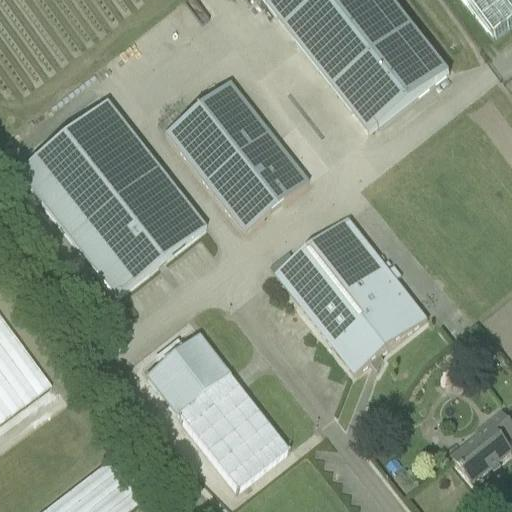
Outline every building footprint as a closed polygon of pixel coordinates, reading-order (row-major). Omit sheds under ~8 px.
[(387,0),(258,0),(369,141),(449,78),(387,0)] [(511,0),(463,0),(496,44),(511,31),(511,0)] [(163,142),(243,241),(306,191),(226,91),(163,142)] [(15,180),(115,306),(204,236),(104,110),(15,180)] [(355,382),(427,325),(426,323),(392,281),(346,224),(275,281),(355,382)] [(0,428),(49,393),(0,326),(0,428)] [(197,343),(183,354),(176,346),(153,364),(160,372),(146,383),(236,498),(287,457),(197,343)] [(461,394),(464,375),(448,373),(445,391),(461,394)] [(453,465),(472,489),(511,457),(503,448),(511,441),(511,432),(501,418),(485,432),(489,436),(453,465)] [(50,511),(136,511),(140,509),(108,467),(50,511)]
